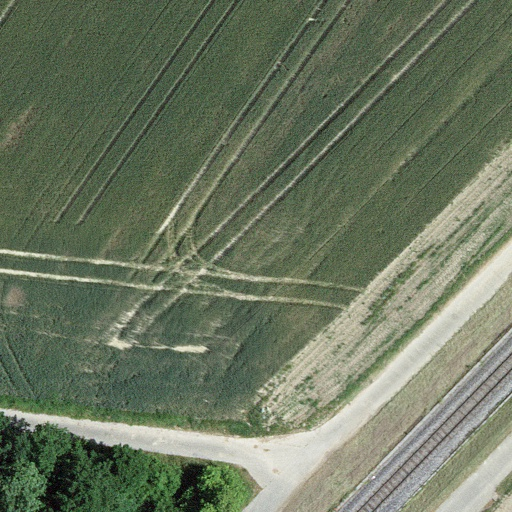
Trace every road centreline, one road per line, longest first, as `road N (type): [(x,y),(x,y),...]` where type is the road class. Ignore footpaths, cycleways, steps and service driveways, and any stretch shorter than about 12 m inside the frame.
road 1 (track): [(511,256),(259,511)]
road 2 (track): [(310,460),(0,421)]
